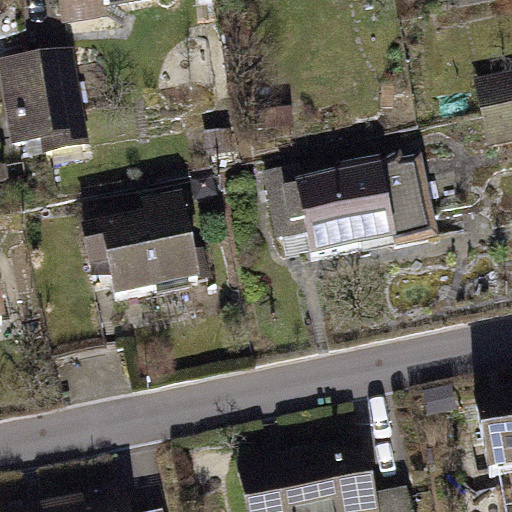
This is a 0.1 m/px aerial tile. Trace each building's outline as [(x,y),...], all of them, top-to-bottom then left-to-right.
[(181,0),(65,0),(70,28),(184,12),(181,0)] [(81,44),(6,61),(26,152),(101,135),(81,44)] [(511,88),(484,93),(495,152),(511,150),(511,88)] [(382,180),(304,195),(319,261),(396,246),(382,180)] [(190,210),(94,228),(112,312),(208,292),(190,210)] [(0,293),(0,337),(9,336),(0,293)] [(511,403),(480,409),(495,485),(511,481),(511,403)] [(380,511),(367,452),(242,476),(249,511),(380,511)]
